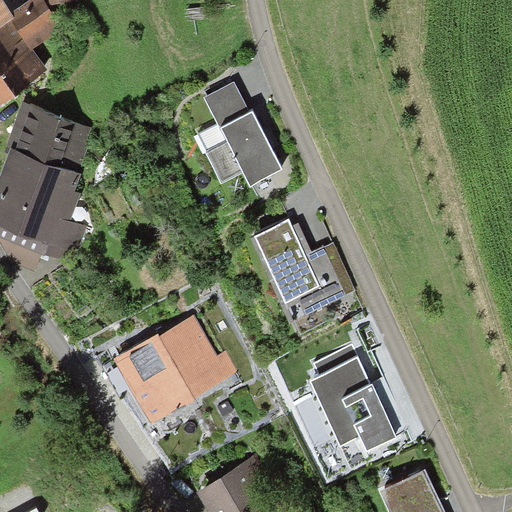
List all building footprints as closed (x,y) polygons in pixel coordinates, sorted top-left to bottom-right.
[(0,0),(0,26),(15,17),(12,12),(3,0),(0,0)] [(28,0),(12,12),(15,17),(0,26),(0,106),(50,69),(32,48),(61,26),(44,0),(28,0)] [(233,85),(203,100),(217,128),(199,137),(221,182),(240,173),(246,186),(276,171),(233,85)] [(21,104),(6,159),(73,178),(88,123),(21,104)] [(6,159),(0,179),(0,234),(76,256),(83,232),(59,225),(73,178),(6,159)] [(289,223),(252,242),(284,306),(298,298),(305,312),(340,295),(318,252),(306,258),(289,223)] [(190,318),(114,360),(149,422),(231,376),(220,356),(213,360),(190,318)] [(356,363),(312,384),(347,461),(391,441),(356,363)] [(284,511),(252,460),(196,494),(206,511),(284,511)] [(436,511),(420,475),(381,492),(389,511),(436,511)]
